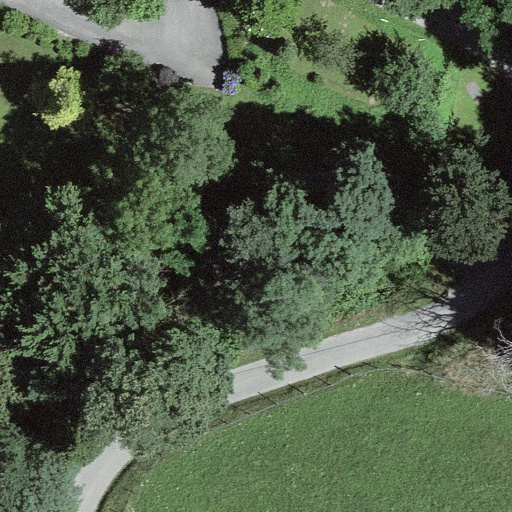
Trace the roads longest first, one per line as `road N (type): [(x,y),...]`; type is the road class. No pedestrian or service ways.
road 1 (unclassified): [(74,511),(112,452),(165,411),(431,326),(511,261)]
road 2 (unclassified): [(511,67),(471,29),(402,0)]
